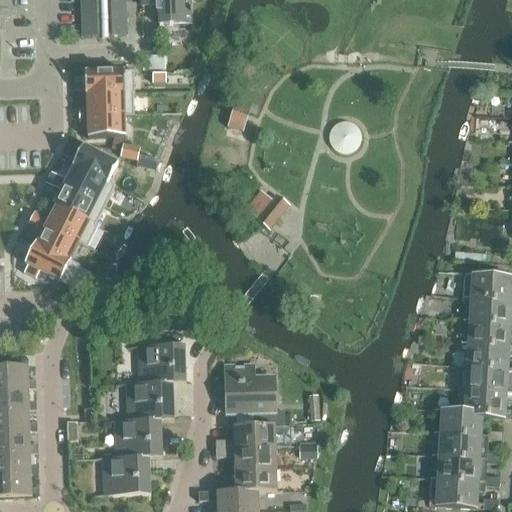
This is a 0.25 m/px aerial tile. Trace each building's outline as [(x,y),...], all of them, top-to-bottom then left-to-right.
[(126,38),(125,1),(124,0),(83,0),(84,39),(126,38)] [(142,0),(142,8),(156,8),(156,15),(159,15),(160,28),(191,27),(191,16),(193,16),(193,12),(191,12),(190,0),(142,0)] [(141,72),(163,72),(163,57),(141,57),(141,72)] [(134,73),(85,75),(86,98),(87,98),(134,96),(135,96),(134,73)] [(160,76),(153,77),(153,85),(166,85),(166,76),(160,76)] [(86,113),(79,113),(80,125),(86,125),(88,125),(88,119),(124,118),(124,119),(134,118),(134,105),(134,104),(134,96),(87,98),(88,113),(86,113)] [(234,110),(230,122),(245,126),(249,115),(234,110)] [(124,118),(88,119),(88,125),(89,141),(125,140),(124,119),(124,118)] [(331,133),(329,141),(330,145),(332,149),(335,152),(338,155),(342,156),(346,156),(350,155),(354,154),(357,151),(360,147),(361,143),(361,139),(360,135),(359,131),(356,128),(352,126),(348,125),(344,124),(340,125),(336,127),(333,130),(331,133)] [(123,147),(121,159),(129,161),(132,149),(123,147)] [(83,148),(73,168),(108,186),(108,185),(118,166),(83,148)] [(132,149),(129,161),(138,163),(140,151),(132,149)] [(59,179),(54,190),(61,193),(64,188),(105,210),(116,189),(108,185),(108,186),(73,168),(73,169),(73,170),(67,183),(65,182),(59,179)] [(52,175),(46,186),(54,190),(59,179),(52,175)] [(61,193),(53,208),(56,210),(56,209),(95,229),(96,228),(105,210),(64,188),(61,193)] [(262,204),(256,213),(261,217),(257,223),(258,224),(269,233),(289,208),(277,198),(272,204),(268,209),(262,204)] [(42,219),(36,229),(42,232),(44,233),(47,228),(79,245),(87,250),(98,229),(96,228),(95,229),(56,209),(56,210),(49,223),(47,222),(48,222),(42,219)] [(34,215),(29,226),(36,229),(42,219),(34,215)] [(37,246),(37,247),(69,264),(70,263),(79,245),(47,228),(44,233),(37,246)] [(28,268),(24,275),(36,281),(40,274),(69,289),(79,268),(70,263),(69,264),(37,247),(37,246),(36,246),(25,266),(28,268)] [(511,282),(510,282),(510,281),(495,280),(495,283),(488,282),(488,280),(472,279),(472,281),(465,280),(464,302),(471,302),(471,303),(486,303),(486,306),(508,308),(509,306),(510,292),(511,291),(511,282)] [(511,306),(509,306),(508,308),(486,306),(486,303),(471,303),(470,325),(484,326),(484,328),(508,330),(508,328),(511,328),(511,306)] [(511,328),(508,328),(508,330),(484,328),(484,326),(470,325),(469,348),(483,349),(483,351),(506,353),(506,351),(511,351),(511,328)] [(138,350),(140,387),(173,386),(173,387),(186,386),(185,348),(138,350)] [(469,348),(467,371),(482,371),(482,374),(505,376),(505,374),(506,360),(511,360),(511,351),(506,351),(506,353),(483,351),(483,349),(469,348)] [(36,392),(36,383),(29,383),(28,370),(6,370),(5,358),(0,358),(0,392),(28,392),(36,392)] [(285,429),(285,427),(285,417),(285,415),(275,415),(274,381),(253,381),(253,369),(226,369),(227,417),(253,417),(253,429),(275,428),(275,429),(285,429)] [(467,371),(466,394),(481,395),(481,397),(504,398),(504,396),(505,383),(511,383),(511,374),(505,374),(505,376),(482,374),(482,371),(467,371)] [(175,424),(173,387),(173,386),(140,387),(127,387),(128,424),(128,425),(161,423),(161,424),(175,424)] [(0,392),(0,414),(29,414),(37,414),(36,405),(28,405),(28,392),(0,392)] [(465,418),(465,416),(480,417),(480,420),(490,420),(490,423),(511,424),(511,413),(503,413),(504,405),(511,405),(511,396),(504,396),(504,398),(481,397),(481,395),(466,394),(458,393),(457,414),(457,418),(465,418)] [(310,424),(320,423),(318,398),(309,399),(310,424)] [(465,416),(465,418),(457,418),(457,414),(441,413),(440,437),(455,438),(454,440),(479,441),(479,440),(480,427),(490,428),(490,423),(490,420),(480,420),(480,417),(465,416)] [(0,414),(0,436),(29,435),(37,435),(37,426),(29,426),(29,414),(0,414)] [(285,417),(285,427),(294,426),(294,417),(285,417)] [(163,461),(161,424),(161,423),(128,425),(128,424),(115,424),(116,461),(116,462),(150,461),(163,461)] [(216,444),(216,452),(276,451),(275,429),(275,428),(253,429),(233,430),(233,443),(216,444)] [(0,457),(30,457),(38,457),(38,448),(30,448),(29,435),(0,436),(0,457)] [(501,444),(502,436),(487,435),(487,441),(489,441),(488,443),(501,444)] [(500,468),(501,459),(488,459),(488,443),(489,441),(487,441),(479,440),(479,441),(454,440),(455,438),(440,437),(439,459),(439,460),(453,461),(453,463),(478,465),(478,464),(487,465),(487,467),(500,468)] [(314,438),(293,439),(293,449),(314,448),(314,438)] [(314,449),(296,450),(296,463),(314,462),(314,449)] [(277,472),(276,451),(216,452),(216,461),(234,461),(234,474),(277,472)] [(0,457),(0,479),(31,478),(31,479),(39,478),(38,469),(30,470),(30,457),(0,457)] [(499,490),(499,482),(486,481),(487,467),(487,465),(478,464),(478,465),(453,463),(453,461),(439,460),(439,459),(432,459),(431,483),(452,484),(452,486),(477,488),(477,486),(486,487),(486,489),(499,490)] [(151,498),(150,461),(116,462),(116,461),(103,462),(104,499),(151,498)] [(277,494),(277,472),(234,474),(235,486),(217,487),(217,495),(217,496),(259,494),(259,495),(277,494)] [(0,479),(0,501),(39,500),(39,491),(31,491),(31,479),(31,478),(0,479)] [(485,496),(486,489),(486,487),(477,486),(477,488),(452,486),(452,484),(431,483),(429,505),(436,505),(436,511),(451,511),(459,511),(475,511),(476,496),(485,496)] [(217,495),(213,495),(199,496),(199,505),(217,504),(216,511),(259,511),(259,495),(259,494),(217,496),(217,495)] [(482,511),(497,511),(498,504),(483,503),(482,511)]
